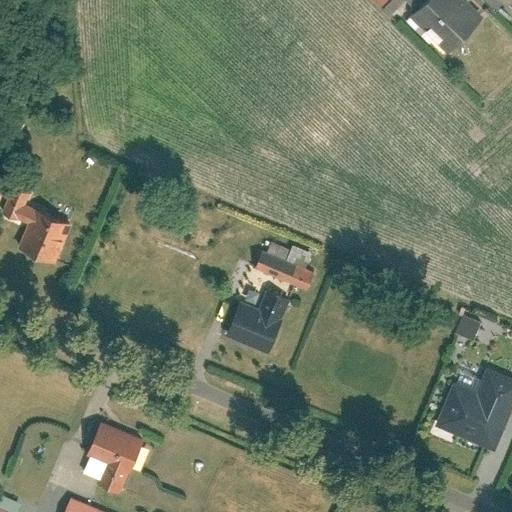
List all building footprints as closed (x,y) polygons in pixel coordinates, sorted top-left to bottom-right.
[(372,0),(382,12),(396,0),(372,0)] [(457,0),(420,0),(406,17),(446,52),(477,17),(457,0)] [(19,134),(16,144),(36,152),(40,142),(19,134)] [(0,160),(0,183),(2,185),(10,164),(0,160)] [(34,211),(32,216),(18,210),(25,194),(11,188),(0,212),(0,215),(13,221),(14,220),(28,226),(19,250),(55,265),(71,227),(34,211)] [(261,247),(252,270),(307,292),(316,269),(261,247)] [(278,320),(272,318),(282,298),(261,288),(251,308),(238,302),(224,331),(263,350),(278,320)] [(458,313),(454,332),(473,335),(476,316),(458,313)] [(460,372),(441,417),(494,439),(511,397),(511,380),(490,372),(485,382),(460,372)] [(96,426),(78,470),(121,488),(139,443),(96,426)] [(100,511),(68,497),(61,511),(100,511)]
